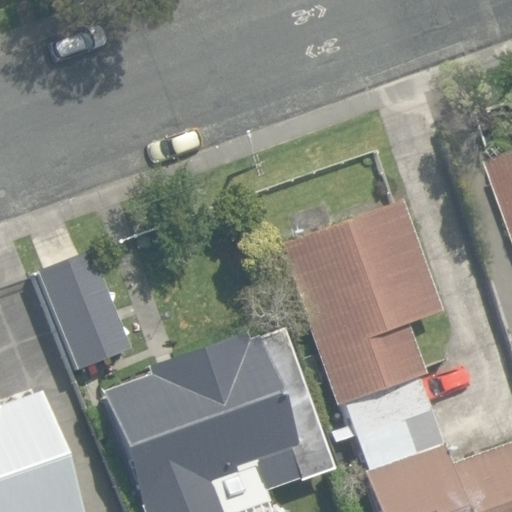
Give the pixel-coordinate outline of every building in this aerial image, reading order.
[(511,159),(494,166),(511,218),(511,159)] [(354,473),(368,511),(511,511),(511,450),(508,440),(442,464),(411,377),(417,375),(399,325),(434,313),(394,203),(270,248),(328,407),(334,405),(358,471),(354,473)] [(77,253),(24,274),(62,372),(116,350),(77,253)] [(91,396),(133,511),(241,511),(265,503),(260,492),(325,469),(274,330),(238,343),(236,337),(139,372),(141,377),(91,396)] [(0,511),(70,511),(30,394),(0,404),(0,511)]
